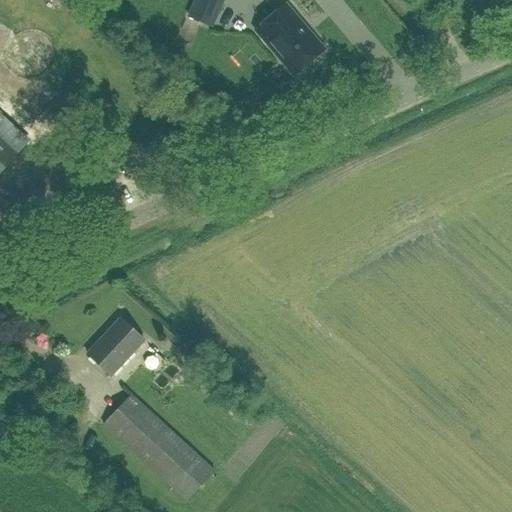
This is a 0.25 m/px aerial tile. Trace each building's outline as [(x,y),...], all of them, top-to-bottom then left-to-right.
[(289,5),(257,29),(292,74),(324,50),(289,5)] [(97,57),(85,68),(97,80),(109,69),(97,57)] [(0,168),(26,140),(0,116),(0,168)] [(144,341),(121,319),(88,355),(112,377),(144,341)] [(248,413),(213,380),(205,389),(246,428),(258,416),(251,410),(248,413)] [(214,471),(132,394),(103,425),(186,502),(214,471)]
